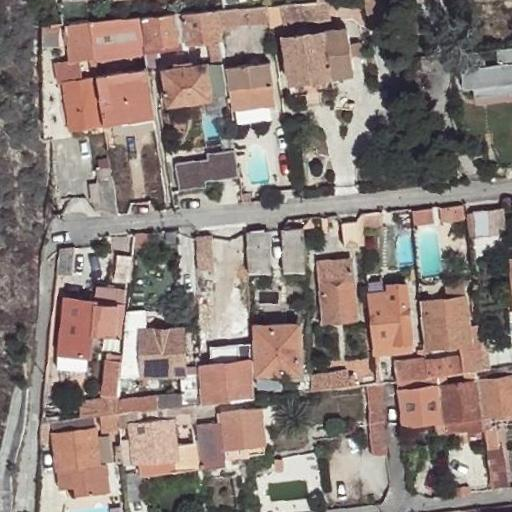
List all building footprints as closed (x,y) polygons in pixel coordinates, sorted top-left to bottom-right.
[(331,0),(265,6),(268,22),(269,27),(283,26),(282,18),(332,14),(331,0)] [(367,0),(334,0),(331,0),(332,14),(347,13),(369,26),(367,0)] [(390,25),(387,0),(367,0),(369,26),(390,25)] [(232,9),(225,9),(228,26),(238,25),(268,22),(265,6),(232,9)] [(225,9),(215,10),(218,27),(228,26),(225,9)] [(215,10),(182,14),(187,42),(219,37),(218,30),(218,27),(215,10)] [(174,14),(144,17),(148,45),(178,43),(174,14)] [(95,58),(144,51),(139,17),(90,22),(95,58)] [(71,129),(104,125),(97,75),(81,77),(79,60),(88,59),(89,63),(95,62),(95,58),(90,22),(65,24),(70,58),(57,60),(59,80),(64,80),(71,129)] [(325,32),(332,77),(353,74),(351,58),(349,45),(347,29),(325,32)] [(289,82),(332,77),(325,32),(283,38),(289,82)] [(362,43),(349,45),(351,58),(364,55),(362,43)] [(511,48),(502,50),(503,65),(490,66),(489,51),(461,54),(465,92),(476,91),(511,85),(511,48)] [(227,67),(232,110),(274,105),(269,62),(227,67)] [(228,96),(223,63),(164,71),(168,103),(228,96)] [(104,125),(153,118),(146,69),(97,75),(104,125)] [(511,96),(511,85),(476,91),(477,101),(511,96)] [(237,176),(233,150),(208,152),(209,158),(175,162),(178,190),(203,187),(202,180),(237,176)] [(99,210),(116,215),(109,169),(95,170),(96,184),(89,185),(91,200),(98,199),(99,210)] [(461,204),(438,207),(440,221),(463,219),(461,204)] [(432,207),(410,209),(412,224),(433,222),(432,207)] [(487,210),(489,235),(503,233),(501,209),(487,210)] [(475,237),(489,235),(487,210),(486,211),(472,212),(475,237)] [(360,214),(362,227),(379,225),(378,212),(360,214)] [(362,227),(360,214),(356,222),(341,223),(344,249),(364,246),(362,227)] [(305,272),(303,228),(281,230),(283,273),(305,272)] [(267,231),(244,233),(246,275),(269,274),(267,231)] [(198,268),(211,267),(210,237),(208,237),(196,238),(198,268)] [(59,248),(56,274),(71,275),(74,247),(59,248)] [(129,285),(132,257),(118,255),(115,283),(129,285)] [(319,261),(320,285),(353,282),(351,258),(319,261)] [(448,300),(465,298),(465,281),(446,284),(448,300)] [(353,282),(320,285),(322,304),(330,304),(340,303),(355,301),(353,282)] [(389,294),(369,295),(375,353),(397,351),(396,344),(412,343),(406,285),(389,286),(389,294)] [(124,291),(95,288),(93,301),(123,304),(124,291)] [(90,335),(93,301),(63,298),(58,353),(80,355),(82,334),(90,335)] [(469,330),(465,298),(448,300),(424,302),(429,348),(458,345),(470,345),(469,330)] [(123,304),(93,301),(90,335),(119,338),(123,304)] [(356,318),(355,301),(340,303),(341,320),(356,318)] [(341,320),(340,303),(330,304),(331,321),(341,320)] [(331,321),(330,304),(322,304),(323,321),(331,321)] [(255,327),(257,385),(300,383),(297,325),(255,327)] [(484,371),(479,329),(469,330),(470,345),(458,345),(460,360),(470,359),(472,372),(478,371),(484,371)] [(140,376),(178,375),(183,375),(181,330),(124,332),(121,359),(121,362),(140,361),(140,376)] [(87,361),(90,335),(82,334),(80,355),(58,353),(57,368),(86,371),(87,361)] [(412,350),(412,343),(396,344),(397,351),(412,350)] [(209,347),(210,365),(250,360),(249,344),(209,347)] [(102,398),(90,400),(92,417),(93,416),(100,416),(115,414),(121,362),(121,359),(106,359),(102,398)] [(460,360),(427,364),(429,377),(438,377),(444,376),(469,372),(472,372),(470,359),(460,360)] [(210,365),(197,366),(198,374),(199,404),(252,399),(250,360),(210,365)] [(427,364),(427,363),(401,366),(402,381),(406,380),(429,377),(427,364)] [(348,370),(310,375),(311,392),(351,387),(348,370)] [(478,381),(478,371),(472,372),(469,372),(470,382),(478,381)] [(199,404),(198,374),(183,375),(178,375),(179,394),(179,407),(193,405),(199,404)] [(429,377),(429,387),(438,386),(438,377),(429,377)] [(478,381),(483,416),(491,415),(511,412),(511,377),(486,380),(478,381)] [(408,389),(406,380),(402,381),(397,381),(399,391),(408,389)] [(469,432),(485,430),(484,427),(483,416),(478,381),(470,382),(445,385),(438,386),(443,421),(444,432),(469,429),(469,432)] [(380,384),(378,384),(363,386),(366,411),(381,410),(383,410),(380,384)] [(402,425),(443,421),(438,386),(429,387),(408,389),(399,391),(402,425)] [(179,394),(116,401),(115,414),(117,414),(124,413),(171,408),(179,407),(179,394)] [(92,417),(90,400),(78,401),(80,418),(92,417)] [(193,405),(179,407),(171,408),(172,418),(129,423),(134,463),(137,462),(139,472),(174,469),(174,472),(200,470),(195,427),(193,405)] [(42,412),(41,422),(75,418),(72,409),(42,412)] [(248,445),(264,443),(260,409),(221,414),(222,423),(225,448),(248,445)] [(383,425),(381,410),(366,411),(371,457),(386,455),(383,425)] [(125,423),(124,413),(117,414),(118,424),(125,423)] [(117,414),(115,414),(100,416),(102,432),(119,430),(118,424),(117,414)] [(483,416),(484,427),(492,426),(491,415),(483,416)] [(80,418),(77,418),(78,429),(53,433),(59,490),(76,488),(77,497),(110,494),(107,466),(100,467),(93,416),(92,417),(80,418)] [(404,436),(444,432),(443,421),(402,425),(404,436)] [(195,427),(200,470),(227,466),(226,459),(225,448),(222,423),(195,427)] [(485,430),(487,450),(498,449),(495,426),(492,426),(484,427),(485,430)] [(265,455),(264,443),(248,445),(249,456),(265,455)] [(249,456),(248,445),(225,448),(226,459),(249,456)] [(492,493),(509,491),(504,448),(498,449),(487,450),(492,493)] [(469,487),(451,489),(451,497),(457,496),(470,495),(469,487)]
